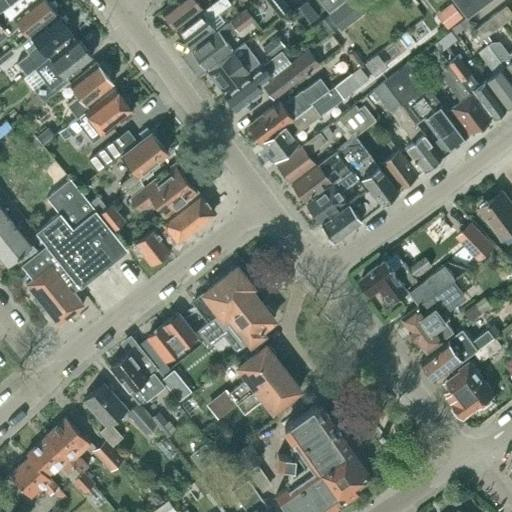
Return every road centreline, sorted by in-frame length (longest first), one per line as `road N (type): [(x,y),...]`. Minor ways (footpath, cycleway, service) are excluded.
road 1 (unclassified): [(52,368),(265,201)]
road 2 (residential): [(265,201),(121,8)]
road 3 (residential): [(511,135),(318,275)]
road 4 (residential): [(468,457),(318,275)]
